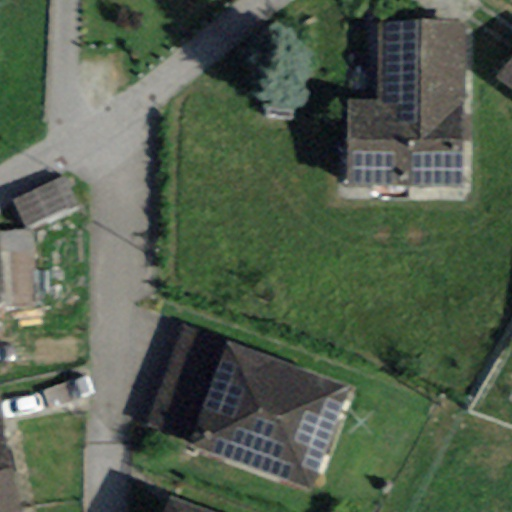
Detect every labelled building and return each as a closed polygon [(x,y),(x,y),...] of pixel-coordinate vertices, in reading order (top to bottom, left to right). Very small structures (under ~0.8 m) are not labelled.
[(462,189),(465,25),(379,23),(377,101),(345,100),(344,187),(462,189)] [(511,58),(497,79),(511,89),(511,58)] [(26,229),(78,207),(65,177),(14,199),(26,229)] [(32,230),(0,229),(0,279),(2,306),(35,305),(32,230)] [(146,426),(312,492),(348,390),(182,326),(146,426)] [(0,511),(21,511),(3,419),(0,419),(0,511)] [(206,511),(170,497),(164,511),(206,511)]
